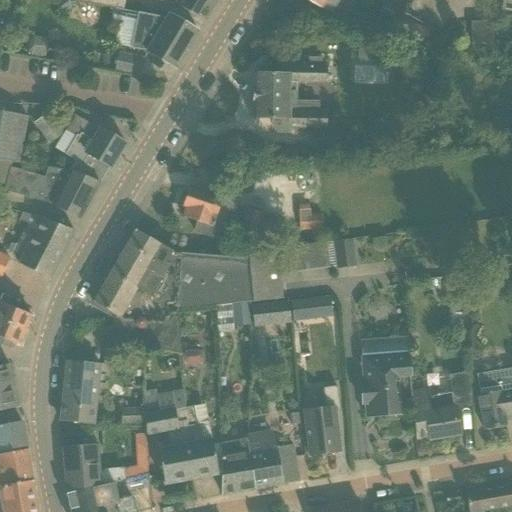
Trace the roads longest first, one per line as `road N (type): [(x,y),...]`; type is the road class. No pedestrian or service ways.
road 1 (tertiary): [(54,511),(38,412),(47,341),(60,304),(172,115)]
road 2 (residential): [(217,511),(511,460)]
road 3 (residential): [(172,115),(0,81)]
road 4 (tertiary): [(172,115),(242,0)]
